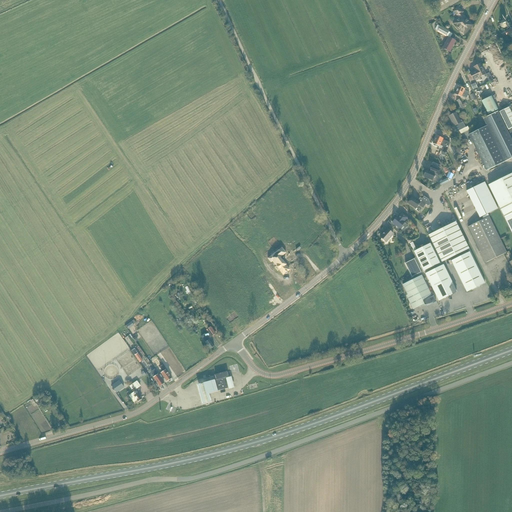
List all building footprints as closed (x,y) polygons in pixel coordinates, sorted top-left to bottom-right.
[(430,0),(438,13),(461,0),(430,0)] [(472,25),(463,16),(461,14),(462,12),(457,7),(453,11),(459,18),(453,24),(463,34),(472,25)] [(437,25),(435,29),(438,31),(438,30),(443,32),(447,35),(449,31),(437,25)] [(449,52),(455,41),(449,37),(442,48),(449,52)] [(475,71),(470,74),(473,80),(478,77),(479,79),(485,75),(480,65),(474,68),(475,71)] [(465,88),(464,89),(458,86),(456,90),(468,95),(469,93),(465,91),(467,89),(465,88)] [(466,98),(468,95),(456,90),(454,94),(461,97),(462,96),(466,98)] [(501,90),(495,92),(501,106),(507,103),(501,90)] [(491,96),(482,101),(488,114),(498,109),(491,96)] [(461,109),(464,107),(467,105),(467,104),(466,103),(462,105),(459,99),(456,101),(461,109)] [(511,114),(511,112),(511,111),(511,110),(510,107),(499,112),(508,130),(507,131),(509,134),(511,134),(511,131),(511,129),(511,128),(511,114)] [(511,140),(509,134),(507,131),(498,112),(483,119),(486,126),(469,135),(486,171),(511,158),(511,140)] [(456,113),(449,116),(454,126),(457,132),(459,131),(460,130),(465,128),(461,120),(459,121),(456,113)] [(450,143),(443,140),(443,139),(436,135),(434,140),(449,146),(450,143)] [(445,154),(449,146),(434,140),(433,144),(433,145),(434,145),(435,146),(436,145),(439,147),(439,148),(441,149),(440,152),(445,154)] [(426,170),(423,177),(433,181),(436,174),(437,175),(440,169),(431,165),(429,171),(426,170)] [(505,219),(511,215),(511,173),(500,180),(489,186),(505,219)] [(481,218),(488,214),(499,209),(485,182),(467,192),(481,218)] [(422,199),(420,198),(417,201),(412,197),(407,203),(416,209),(418,206),(419,206),(423,208),(425,205),(427,206),(429,204),(428,200),(424,197),(422,199)] [(397,217),(392,223),(399,229),(404,223),(403,222),(407,218),(402,213),(398,218),(397,217)] [(486,262),(506,252),(489,217),(469,227),(486,262)] [(469,249),(455,222),(428,235),(442,262),(469,249)] [(393,234),(387,229),(380,237),(386,242),(393,234)] [(288,243),(274,253),(277,257),(279,256),(282,261),(281,262),(283,266),(285,265),(289,270),(291,269),(292,269),(293,269),(294,268),(294,267),(294,266),(295,265),(292,260),(289,256),(286,253),(292,248),(288,243)] [(414,251),(423,271),(440,263),(430,243),(414,251)] [(485,283),(479,272),(469,252),(451,261),(454,267),(459,269),(457,273),(465,289),(466,293),(473,291),(472,290),(480,286),(485,283)] [(421,272),(414,259),(405,263),(412,277),(421,272)] [(447,273),(447,272),(443,265),(425,274),(439,301),(444,298),(451,295),(457,292),(453,285),(449,284),(450,279),(445,277),(447,273)] [(436,302),(433,295),(432,296),(421,275),(403,285),(408,295),(406,296),(413,310),(419,307),(424,305),(436,302)] [(216,334),(211,327),(206,330),(211,337),(216,334)] [(208,335),(207,333),(202,337),(210,349),(211,348),(213,347),(214,346),(209,340),(206,336),(208,335)] [(143,361),(138,353),(135,356),(140,363),(143,361)] [(172,378),(164,367),(162,365),(159,367),(163,372),(161,373),(162,375),(167,381),(172,378)] [(228,374),(227,372),(215,375),(216,378),(216,380),(214,380),(217,392),(228,388),(225,378),(226,377),(228,377),(228,374)] [(156,380),(160,386),(164,383),(158,375),(154,378),(155,380),(156,380)] [(228,377),(226,377),(230,388),(235,387),(232,376),(228,377)] [(217,392),(214,380),(197,385),(202,404),(211,402),(208,394),(217,392)] [(119,381),(111,387),(116,394),(125,388),(119,381)] [(138,401),(142,399),(134,388),(136,386),(138,388),(140,386),(137,381),(130,386),(134,392),(129,396),(134,402),(137,400),(138,401)]
